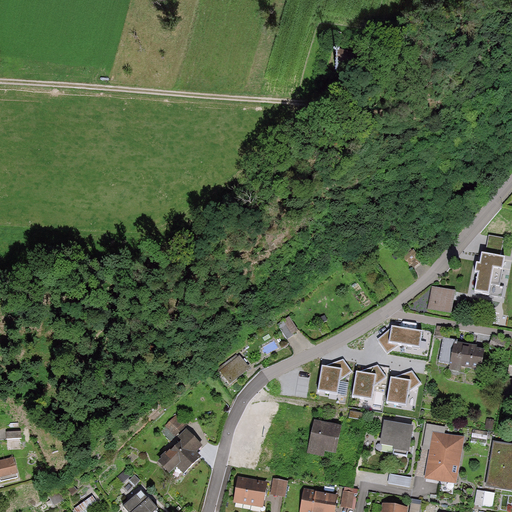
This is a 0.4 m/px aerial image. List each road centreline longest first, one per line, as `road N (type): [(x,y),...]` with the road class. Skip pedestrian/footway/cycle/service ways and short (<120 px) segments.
road 1 (track): [(0,81),(330,105)]
road 2 (unclassified): [(380,313),(247,393),(226,429),(207,511)]
road 3 (unclassified): [(511,182),(429,275),(380,313)]
road 4 (residential): [(380,313),(511,336)]
road 5 (track): [(330,105),(406,0)]
